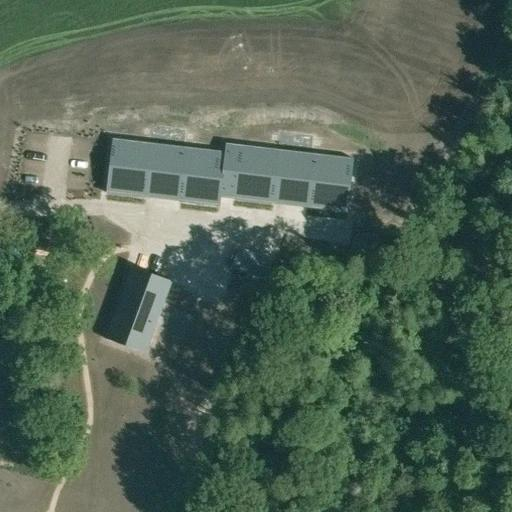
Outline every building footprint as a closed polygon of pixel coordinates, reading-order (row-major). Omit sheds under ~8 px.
[(113,138),(106,192),(219,206),(221,196),(346,212),(353,159),(226,142),(224,153),(113,138)] [(511,219),(460,216),(455,281),(509,285),(511,248),(511,219)] [(138,251),(112,324),(151,338),(177,265),(138,251)] [(371,285),(398,268),(391,258),(365,275),(371,285)] [(396,394),(412,319),(361,308),(344,383),(396,394)]
